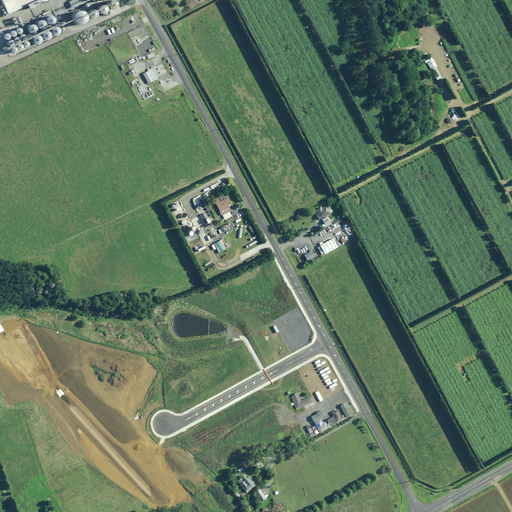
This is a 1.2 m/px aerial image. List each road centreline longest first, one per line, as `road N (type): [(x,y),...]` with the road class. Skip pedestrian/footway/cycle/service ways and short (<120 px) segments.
road 1 (unclassified): [(325,340),(140,0)]
road 2 (unclassified): [(418,511),(325,340)]
road 3 (unclassified): [(162,428),(325,340)]
